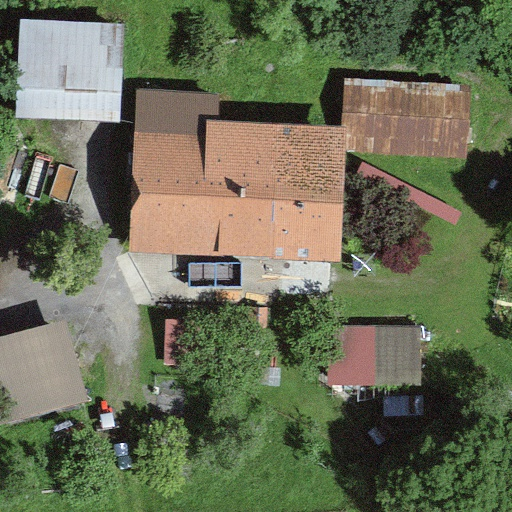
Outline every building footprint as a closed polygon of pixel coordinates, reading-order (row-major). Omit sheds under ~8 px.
[(19,88),(118,94),(121,32),(23,27),(19,88)] [(460,87),(354,84),(352,138),(458,142),(460,87)] [(330,139),(213,133),(215,98),(141,94),(134,225),(211,230),(210,234),(325,241),(330,139)] [(418,324),(331,324),(331,374),(418,374),(418,324)] [(0,341),(0,415),(75,396),(57,326),(0,341)]
